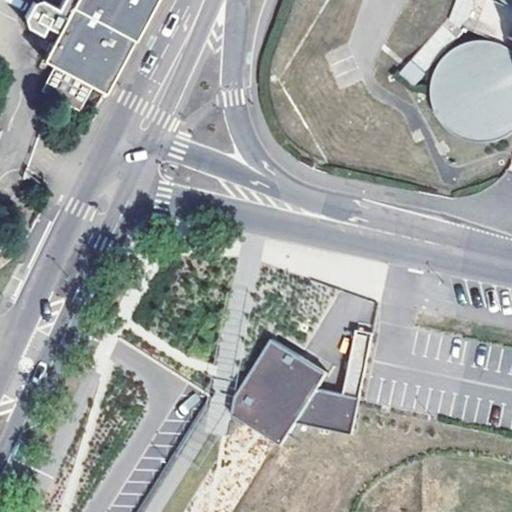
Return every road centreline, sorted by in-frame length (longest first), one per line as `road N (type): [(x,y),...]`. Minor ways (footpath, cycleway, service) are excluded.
road 1 (tertiary): [(111,191),(259,214),(318,214)]
road 2 (tertiary): [(511,262),(318,214)]
road 3 (tertiary): [(267,178),(235,112),(233,0)]
road 4 (tertiary): [(201,0),(138,137)]
road 5 (tertiary): [(98,219),(65,244),(19,339)]
road 6 (tertiary): [(51,354),(96,258),(98,219)]
road 7 (tertiary): [(267,178),(138,137)]
